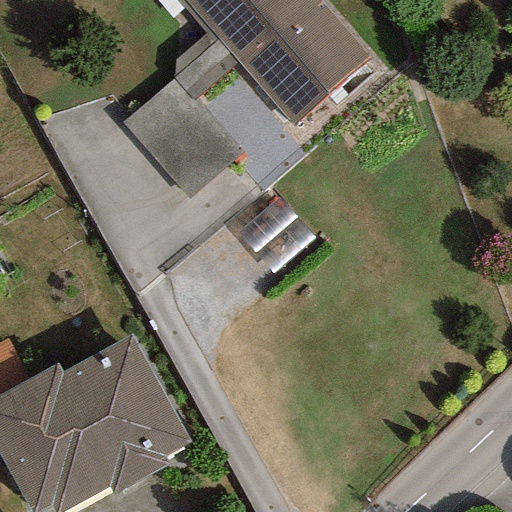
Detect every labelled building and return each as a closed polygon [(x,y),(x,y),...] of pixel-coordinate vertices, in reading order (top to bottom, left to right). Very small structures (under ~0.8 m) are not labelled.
[(370,58),(318,0),(179,0),(208,33),(235,63),(291,127),(370,58)] [(235,63),(208,33),(173,62),(172,78),(191,100),(193,98),(235,63)] [(242,153),(193,98),(191,100),(172,78),(120,124),(188,200),(242,153)] [(0,394),(0,456),(30,511),(38,511),(49,506),(52,511),(65,511),(107,489),(111,496),(168,465),(164,457),(190,443),(130,335),(61,373),(56,364),(28,380),(0,394)] [(0,341),(0,394),(28,380),(5,339),(0,341)]
